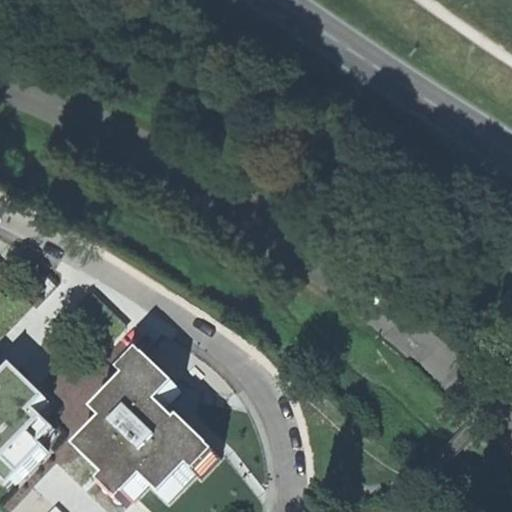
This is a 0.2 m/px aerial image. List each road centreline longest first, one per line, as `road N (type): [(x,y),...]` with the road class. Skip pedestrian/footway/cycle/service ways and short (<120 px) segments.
road 1 (residential): [(0,76),(302,233),(511,416)]
road 2 (residential): [(279,511),(280,453),(254,384),(105,264),(0,205)]
road 3 (primary): [(511,148),(385,79),(284,0)]
road 4 (unknown): [(105,264),(0,375)]
